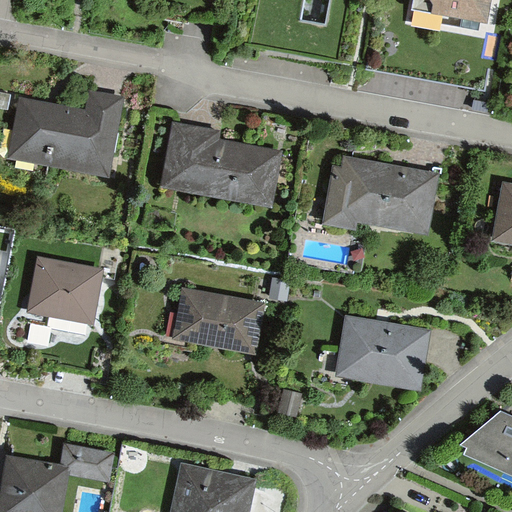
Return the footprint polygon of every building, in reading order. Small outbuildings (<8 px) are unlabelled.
[(413,0),(411,16),(488,29),(492,0),(413,0)] [(18,102),(7,162),(109,181),(124,103),(90,96),(86,115),(51,109),(18,102)] [(174,125),(162,192),(273,211),(283,154),(218,142),(219,133),(174,125)] [(344,159),(341,170),(332,169),(322,229),(357,235),(359,226),(427,238),(438,176),(396,168),(344,159)] [(511,186),(504,185),(493,242),(511,245),(511,186)] [(26,316),(93,329),(96,314),(104,272),(37,259),(26,316)] [(182,292),(173,342),(255,357),(264,307),(182,292)] [(388,326),(347,319),(336,377),(420,392),(430,334),(388,326)] [(511,418),(501,414),(461,450),(467,453),(464,460),(511,480),(511,418)] [(65,447),(61,467),(70,468),(68,477),(110,485),(115,456),(65,447)] [(0,511),(62,511),(68,477),(70,468),(61,467),(7,458),(3,482),(0,501),(0,511)] [(171,511),(252,511),(259,484),(219,474),(183,465),(171,511)]
